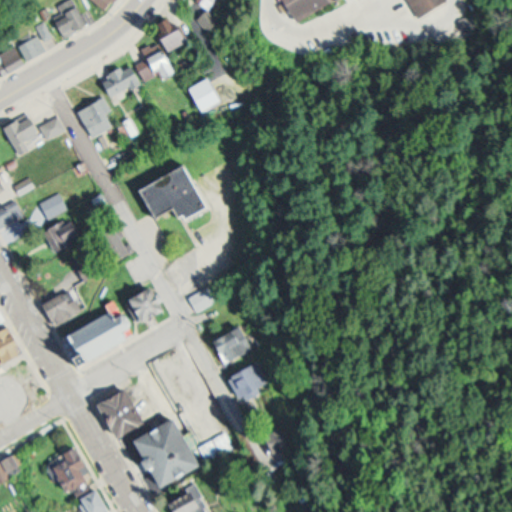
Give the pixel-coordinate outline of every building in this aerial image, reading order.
[(56,0),(76,0),(86,18),(76,23),(78,27),(67,33),(55,12),(62,8),(56,0)] [(285,0),(443,0),(419,15),(409,0),(325,0),(294,15),(285,0)] [(114,95),(177,72),(169,50),(192,42),(186,26),(176,30),(171,18),(157,23),(164,40),(146,47),(150,58),(140,62),(141,64),(107,77),(114,95)] [(34,26),(39,35),(18,45),(18,44),(0,52),(0,74),(48,52),(43,42),(52,37),(44,21),(34,26)] [(189,83),(209,73),(222,99),(203,109),(189,83)] [(119,124),(106,98),(84,110),(98,135),(119,124)] [(6,127),(19,155),(33,149),(29,138),(47,130),(50,137),(68,129),(62,115),(40,125),(35,113),(6,127)] [(141,183),(184,159),(208,203),(187,215),(184,211),(179,213),(174,205),(158,215),(141,183)] [(0,193),(9,188),(0,174),(0,193)] [(22,193),(37,187),(33,177),(18,183),(22,193)] [(69,210),(63,193),(41,201),(47,217),(69,210)] [(27,218),(21,201),(0,208),(0,225),(1,227),(27,218)] [(58,248),(84,241),(78,218),(52,225),(58,248)] [(103,271),(92,247),(74,255),(85,280),(103,271)] [(213,301),(210,289),(194,294),(198,305),(213,301)] [(57,324),(78,318),(70,294),(50,301),(57,324)] [(66,330),(120,301),(137,332),(83,361),(66,330)] [(218,338),(228,361),(257,348),(247,325),(218,338)] [(231,376),(244,399),(261,389),(248,366),(231,376)] [(100,398),(126,384),(145,419),(118,432),(100,398)] [(210,461),(232,446),(223,432),(201,447),(210,461)] [(81,447),(54,462),(72,494),(99,479),(81,447)] [(88,511),(108,511),(115,508),(104,488),(82,500),(88,511)] [(179,501),(183,511),(207,511),(199,492),(179,501)]
